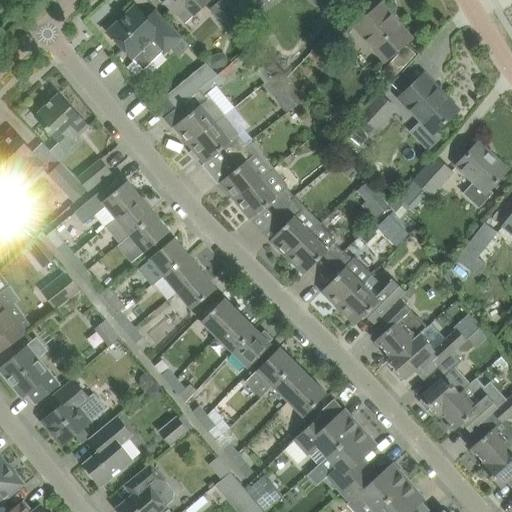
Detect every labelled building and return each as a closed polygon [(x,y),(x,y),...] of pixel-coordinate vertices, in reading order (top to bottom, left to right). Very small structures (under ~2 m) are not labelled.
[(209,0),(162,0),(176,14),(177,13),(186,23),(209,0)] [(232,36),(245,26),(224,0),(222,0),(210,9),(232,36)] [(385,62),(397,51),(412,38),(382,3),(355,26),(385,62)] [(139,65),(148,65),(162,52),(163,54),(182,36),(160,13),(151,22),(136,6),(107,32),(132,58),(133,58),(139,65)] [(349,34),(337,23),(312,51),(323,62),(349,34)] [(259,41),(251,48),(264,65),(273,77),(281,70),(259,41)] [(433,134),(444,124),(459,110),(458,109),(457,110),(439,91),(440,90),(424,74),(399,98),(433,134)] [(174,126),(189,145),(226,115),(211,96),(209,98),(206,95),(218,86),(212,79),(181,104),(189,114),(174,126)] [(167,86),(152,98),(165,113),(180,101),(167,86)] [(295,86),(281,98),(289,109),(291,107),(303,97),(295,86)] [(35,116),(49,130),(60,142),(71,131),(77,137),(89,125),(59,93),(35,116)] [(363,118),(357,125),(369,135),(375,128),(377,130),(395,108),(381,96),(379,94),(361,116),(362,117),(363,118)] [(192,148),(188,150),(196,160),(199,157),(201,159),(204,163),(220,151),(228,160),(245,145),(248,143),(241,133),(226,115),(189,145),(192,148)] [(0,184),(2,187),(11,178),(21,168),(32,180),(47,166),(11,129),(2,138),(4,140),(0,144),(0,184)] [(490,189),(495,184),(508,169),(508,168),(507,169),(489,153),(490,152),(479,142),(456,166),(474,182),(464,193),(480,207),(494,192),(490,189)] [(235,169),(220,182),(235,201),(262,179),(247,160),(253,155),(245,145),(228,160),(235,169)] [(409,185),(390,205),(402,217),(410,207),(412,209),(421,200),(428,192),(430,195),(452,172),(435,157),(414,180),(409,185)] [(101,159),(77,179),(88,190),(111,172),(101,159)] [(88,190),(77,179),(61,162),(48,174),(74,202),(88,190)] [(262,179),(235,201),(251,219),(266,207),(275,216),(291,201),(296,197),(295,196),(286,185),(287,183),(274,168),(262,179)] [(367,198),(376,188),(366,179),(357,188),(367,198)] [(106,206),(117,219),(142,198),(128,180),(108,196),(102,189),(75,212),(85,224),(106,206)] [(385,194),(398,195),(399,181),(386,180),(385,194)] [(377,193),(363,206),(375,220),(390,207),(380,196),(377,193)] [(142,198),(117,219),(118,220),(130,235),(156,214),(142,198)] [(284,226),(270,241),(287,257),(312,232),(294,216),(300,210),(291,201),(275,216),(284,226)] [(156,214),(130,235),(144,252),(170,231),(156,214)] [(390,214),(377,227),(388,237),(400,224),(390,214)] [(21,227),(32,237),(41,228),(30,217),(21,227)] [(484,222),(455,259),(472,272),(482,260),(478,257),(498,232),(484,222)] [(312,232),(287,257),(304,274),(318,260),(327,269),(343,253),(333,244),(336,241),(320,225),(322,224),(321,223),(312,232)] [(47,235),(65,256),(72,250),(66,244),(54,229),(47,235)] [(38,237),(27,247),(32,253),(44,243),(38,237)] [(151,261),(141,269),(153,284),(164,276),(189,255),(175,237),(160,250),(150,258),(151,261)] [(65,256),(81,276),(88,270),(72,250),(65,256)] [(321,291),(339,308),(371,276),(353,259),(351,261),(343,253),(327,269),(335,277),(321,291)] [(189,255),(164,276),(177,292),(203,271),(189,255)] [(81,276),(98,296),(104,290),(88,270),(81,276)] [(0,271),(0,351),(27,332),(0,295),(0,292),(10,285),(0,271)] [(203,271),(177,292),(191,309),(217,288),(203,271)] [(57,308),(81,289),(67,272),(43,290),(57,308)] [(371,276),(339,308),(356,325),(370,311),(379,319),(406,292),(393,280),(386,287),(372,274),(371,276)] [(413,285),(406,292),(411,297),(418,289),(413,285)] [(105,290),(98,296),(106,306),(114,316),(121,310),(126,306),(110,286),(105,290)] [(388,360),(389,360),(426,327),(410,311),(412,309),(401,298),(406,292),(379,319),(387,329),(376,339),(391,357),(388,360)] [(202,321),(217,337),(241,313),(225,298),(202,321)] [(241,313),(217,337),(233,352),(256,328),(241,313)] [(421,331),(389,360),(395,368),(394,370),(394,372),(398,378),(401,378),(403,376),(405,378),(414,370),(421,378),(453,350),(457,347),(469,337),(480,327),(469,315),(457,325),(459,327),(445,339),(430,323),(427,327),(421,331)] [(120,323),(132,338),(139,332),(127,317),(120,323)] [(233,352),(248,368),(272,344),(270,342),(273,338),(266,331),(262,334),(256,328),(233,352)] [(116,332),(105,341),(109,346),(120,337),(116,332)] [(151,347),(139,332),(132,338),(144,352),(151,347)] [(36,403),(59,384),(36,356),(45,349),(34,337),(26,343),(28,346),(0,368),(23,397),(28,392),(36,403)] [(469,337),(457,347),(461,351),(467,351),(475,344),(469,337)] [(257,370),(273,386),(296,362),(280,347),(257,370)] [(419,399),(419,401),(424,407),(427,407),(429,405),(436,414),(471,383),(456,366),(462,361),(453,350),(421,378),(430,388),(420,396),(422,397),(419,399)] [(296,362),(273,386),(288,401),(311,377),(296,362)] [(162,374),(170,384),(177,378),(169,369),(162,374)] [(327,393),(311,377),(288,401),(304,417),(327,393)] [(185,388),(177,378),(170,384),(178,394),(185,388)] [(440,412),(456,429),(463,423),(470,431),(493,410),(498,406),(482,389),(485,387),(477,378),(471,383),(436,414),(437,415),(440,412)] [(83,428),(107,408),(94,392),(88,397),(74,380),(49,400),(57,409),(43,421),(62,445),(75,434),(83,428)] [(498,406),(493,410),(502,420),(504,422),(507,420),(511,415),(511,395),(507,400),(506,399),(498,406)] [(193,411),(201,421),(208,415),(200,406),(193,411)] [(318,418),(295,438),(295,439),(309,454),(318,465),(328,456),(363,425),(353,415),(351,417),(344,410),(326,426),(318,418)] [(95,479),(102,487),(134,460),(122,445),(134,435),(118,415),(91,437),(89,439),(98,450),(82,463),(86,468),(87,470),(88,472),(89,474),(92,476),(93,478),(95,479)] [(216,425),(208,415),(201,421),(209,431),(216,425)] [(171,446),(189,431),(177,416),(159,431),(171,446)] [(481,439),(471,447),(488,465),(511,444),(511,425),(511,424),(506,429),(500,422),(481,439)] [(328,476),(342,492),(366,471),(358,462),(376,445),(370,438),(372,436),(363,425),(328,456),(337,467),(328,476)] [(83,428),(75,434),(83,443),(89,439),(91,437),(83,428)] [(224,448),(235,462),(242,456),(230,443),(224,448)] [(511,444),(488,465),(484,468),(500,486),(510,477),(511,479),(511,444)] [(0,503),(23,484),(0,455),(0,503)] [(158,511),(174,499),(175,490),(152,462),(124,485),(133,496),(117,509),(119,511),(158,511)] [(354,511),(373,511),(376,510),(410,479),(401,469),(398,471),(392,463),(373,480),(366,471),(342,492),(350,501),(347,503),(354,511)] [(216,485),(227,499),(243,486),(231,472),(216,485)] [(420,490),(410,479),(376,510),(377,511),(409,511),(424,499),(417,492),(420,490)] [(46,511),(45,511),(43,511),(38,511),(36,509),(32,511),(23,500),(8,511),(46,511)]
